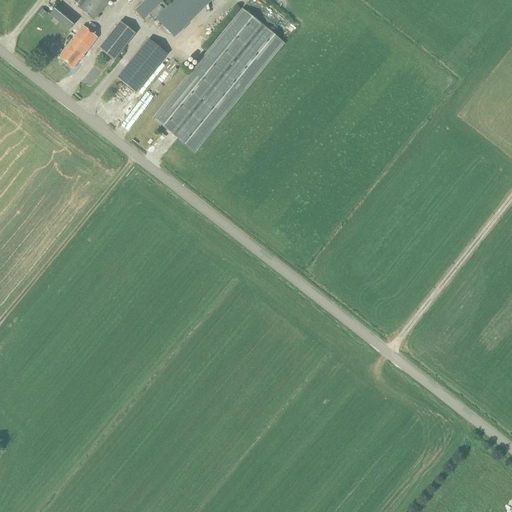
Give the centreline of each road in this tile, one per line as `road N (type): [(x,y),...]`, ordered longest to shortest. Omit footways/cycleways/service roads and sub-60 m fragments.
road 1 (unclassified): [(511,450),(0,51)]
road 2 (track): [(0,322),(134,156)]
road 3 (track): [(511,196),(387,353)]
